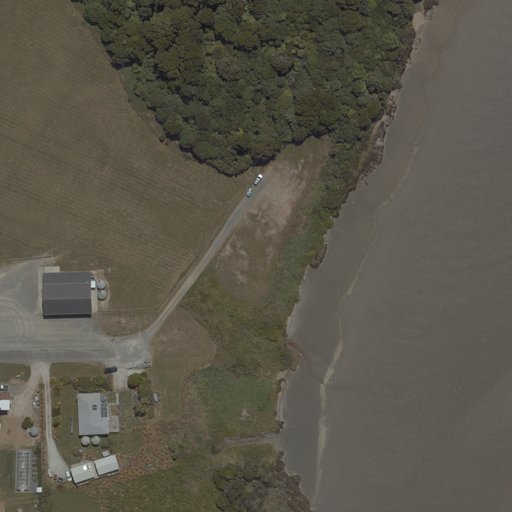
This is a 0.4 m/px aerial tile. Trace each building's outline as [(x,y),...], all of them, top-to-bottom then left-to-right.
[(91,269),(44,271),(45,312),(92,310),(91,269)] [(98,389),(79,390),(80,431),(116,430),(115,411),(99,411),(98,389)] [(0,410),(8,411),(8,391),(0,391),(0,410)] [(29,413),(27,408),(18,411),(24,429),(32,427),(30,421),(36,419),(34,412),(29,413)] [(42,422),(33,422),(33,434),(42,434),(42,422)] [(87,433),(86,433),(85,433),(84,433),(83,434),(82,434),(81,435),(81,436),(80,436),(80,437),(80,438),(80,439),(80,440),(81,441),(81,442),(82,443),(83,443),(83,444),(84,444),(85,444),(86,444),(87,444),(88,444),(89,443),(90,442),(91,441),(91,440),(91,439),(91,438),(91,437),(91,436),(90,435),(89,434),(88,433),(87,433)] [(99,434),(98,433),(97,433),(96,434),(95,434),(94,435),(93,435),(93,436),(92,437),(92,438),(92,439),(92,440),(92,441),(92,442),(93,443),(94,443),(94,444),(95,444),(96,445),(97,445),(98,445),(99,444),(100,444),(101,444),(102,443),(102,442),(103,441),(103,440),(103,439),(103,438),(103,437),(102,436),(101,435),(100,434),(99,434)] [(76,478),(119,462),(114,448),(71,463),(76,478)]
